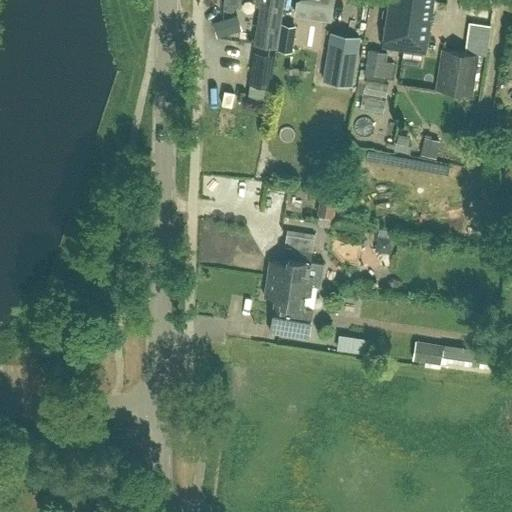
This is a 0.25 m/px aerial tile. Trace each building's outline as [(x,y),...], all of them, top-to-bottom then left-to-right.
[(261,0),(255,43),(275,46),(282,0),(261,0)] [(296,0),(295,14),(296,14),(298,0),(333,5),(333,0),(296,0)] [(386,17),(381,48),(403,51),(410,0),(387,0),(387,7),(383,8),(382,14),(386,17)] [(436,0),(410,0),(403,51),(425,54),(432,8),(436,6),(437,0),(436,0)] [(234,16),(234,29),(246,29),(246,16),(234,16)] [(212,22),(217,37),(229,33),(224,19),(212,22)] [(280,22),(276,46),(289,48),(293,24),(280,22)] [(330,32),(323,79),(352,84),(359,36),(330,32)] [(473,93),(479,53),(444,48),(441,48),(435,87),(473,93)] [(385,61),(387,52),(369,49),(364,73),(391,77),(394,62),(385,61)] [(247,101),(267,104),(275,55),(254,51),(247,101)] [(320,194),(317,215),(332,217),(335,197),(320,194)] [(281,261),(269,259),(266,277),(311,284),(313,274),(307,273),(311,248),(284,244),(281,261)] [(266,277),(264,296),(275,297),(273,312),(272,312),(269,330),(307,336),(312,306),(303,304),(304,294),(309,294),(311,284),(266,277)] [(337,335),(334,352),(352,355),(354,337),(337,335)] [(416,340),(413,360),(441,364),(443,349),(444,344),(416,340)] [(443,349),(442,356),(495,363),(497,351),(444,344),(443,349)]
